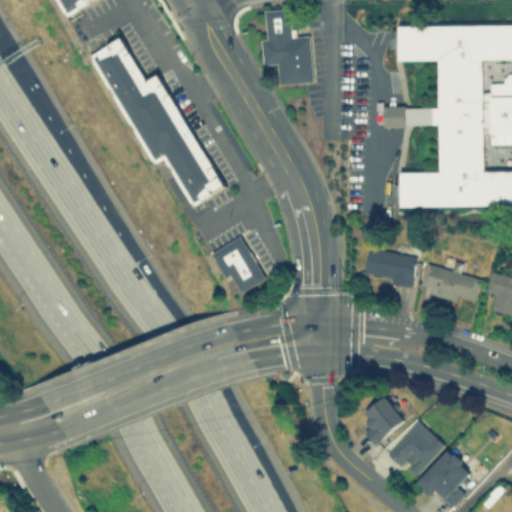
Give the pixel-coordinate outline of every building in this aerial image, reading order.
[(55,0),(89,0),(65,15),(55,0)] [(263,63),(277,62),(279,83),(313,81),(310,34),(291,35),(289,7),(265,8),(266,37),(261,37),(263,63)] [(391,47),(391,29),(398,29),(398,25),(511,23),(511,57),(482,58),(482,91),(489,91),(489,82),(503,82),(503,78),(508,73),(511,73),(511,203),(400,205),(400,201),(393,201),(393,183),(399,183),(399,171),(439,170),(438,123),(405,123),(405,125),(383,126),(383,105),(405,104),(405,106),(438,106),(438,58),(398,59),(398,47),(391,47)] [(89,53),(119,35),(147,80),(158,74),(225,186),(193,205),(163,156),(154,161),(89,53)] [(265,277),(241,291),(230,273),(226,276),(211,252),(239,235),(265,277)] [(412,283),(417,252),(368,244),(363,275),(412,283)] [(473,302),(480,276),(426,262),(419,288),(473,302)] [(492,308),(511,312),(511,275),(491,270),(485,291),(495,294),(492,308)] [(362,412),(369,422),(361,428),(373,443),(412,412),(401,398),(393,404),(385,394),(362,412)] [(387,453),(415,476),(444,440),(416,418),(387,453)] [(416,480),(432,496),(438,489),(453,505),(465,493),(457,485),(471,471),(448,448),(416,480)]
